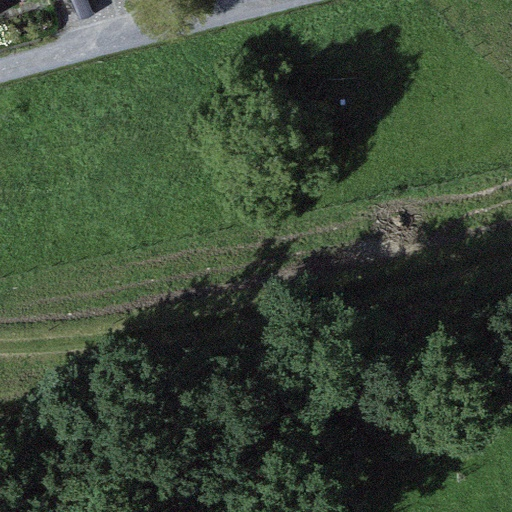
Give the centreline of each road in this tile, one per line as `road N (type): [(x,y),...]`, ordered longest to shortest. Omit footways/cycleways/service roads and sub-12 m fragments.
road 1 (track): [(0,334),(416,280),(511,257)]
road 2 (track): [(276,0),(0,78)]
